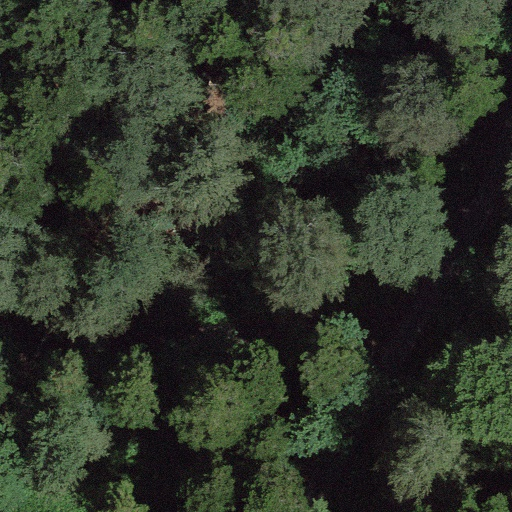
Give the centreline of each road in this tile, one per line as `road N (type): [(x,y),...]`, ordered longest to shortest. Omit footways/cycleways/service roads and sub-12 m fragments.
road 1 (track): [(511,135),(484,204),(297,511)]
road 2 (track): [(0,316),(129,332),(417,311)]
